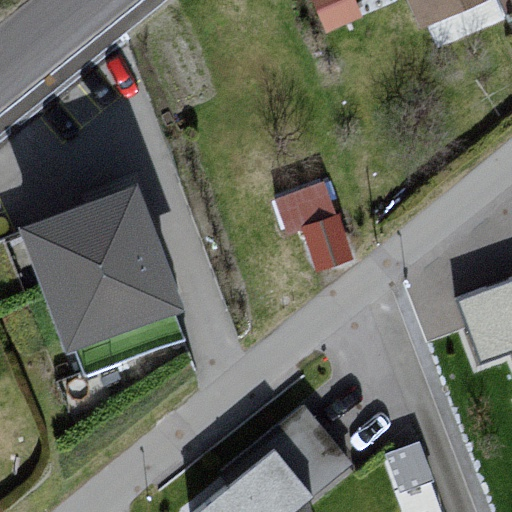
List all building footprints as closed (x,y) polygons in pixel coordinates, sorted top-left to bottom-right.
[(511,0),(396,0),(407,25),(465,0),(489,0),(497,17),(511,10),(511,0)] [(330,171),(282,188),(310,266),(358,249),(330,171)] [(180,299),(136,181),(17,225),(62,343),(180,299)] [(511,276),(456,297),(479,361),(511,349),(511,276)] [(275,446),(313,492),(351,462),(303,402),(265,433),(275,446)] [(289,511),(313,492),(275,446),(194,511),(289,511)]
